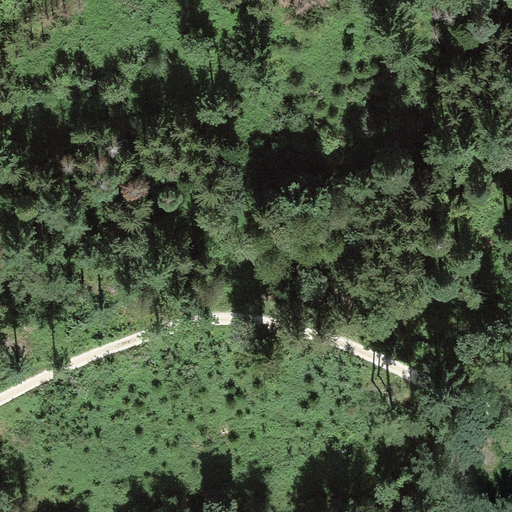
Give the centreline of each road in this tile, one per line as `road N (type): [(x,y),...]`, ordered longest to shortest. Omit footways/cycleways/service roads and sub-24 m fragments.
road 1 (track): [(0,399),(100,350),(234,311),(319,333),(511,417)]
road 2 (track): [(234,311),(511,218)]
